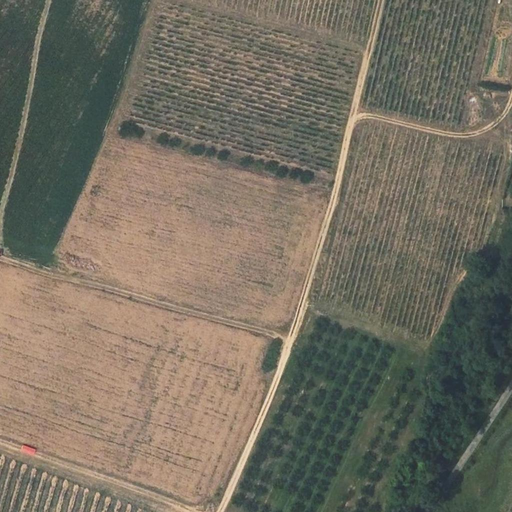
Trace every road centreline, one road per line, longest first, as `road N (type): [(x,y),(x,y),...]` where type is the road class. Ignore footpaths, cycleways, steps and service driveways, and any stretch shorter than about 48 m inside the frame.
road 1 (track): [(213,511),(294,342),(377,0)]
road 2 (track): [(0,257),(294,342)]
road 3 (unclassified): [(425,511),(511,384)]
